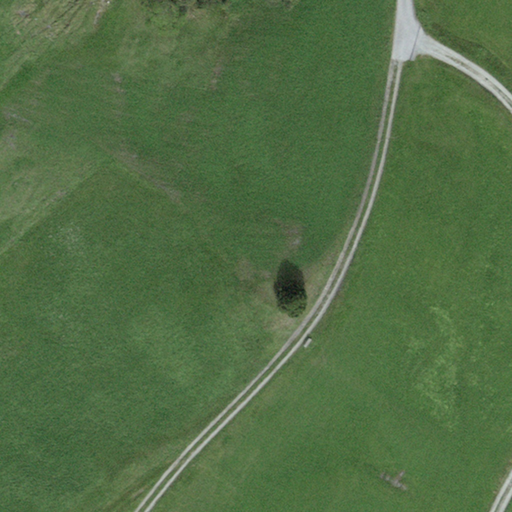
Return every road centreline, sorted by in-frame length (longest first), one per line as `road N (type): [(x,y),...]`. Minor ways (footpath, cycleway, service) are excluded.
road 1 (track): [(140,511),(326,298),(356,233),(403,34)]
road 2 (track): [(511,111),(471,70),(403,34)]
